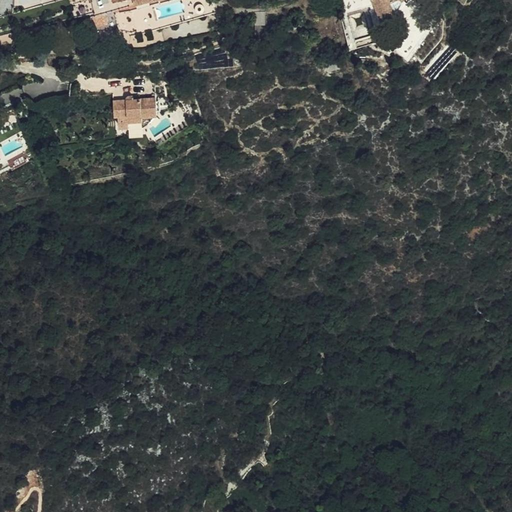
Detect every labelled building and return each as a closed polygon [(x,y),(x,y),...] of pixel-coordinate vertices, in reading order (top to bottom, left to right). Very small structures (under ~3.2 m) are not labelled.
[(116,0),(117,2),(117,4),(130,0),(132,7),(125,9),(127,14),(157,5),(175,0),(177,0),(116,0)] [(370,0),(373,5),(380,18),(393,13),(393,12),(400,0),(370,0)] [(266,33),(265,10),(256,11),(257,33),(266,33)] [(103,17),(89,21),(91,29),(105,25),(103,17)] [(124,102),(113,102),(114,117),(116,117),(118,128),(146,127),(155,117),(155,113),(155,104),(155,99),(132,100),(132,98),(127,98),(124,102)]
